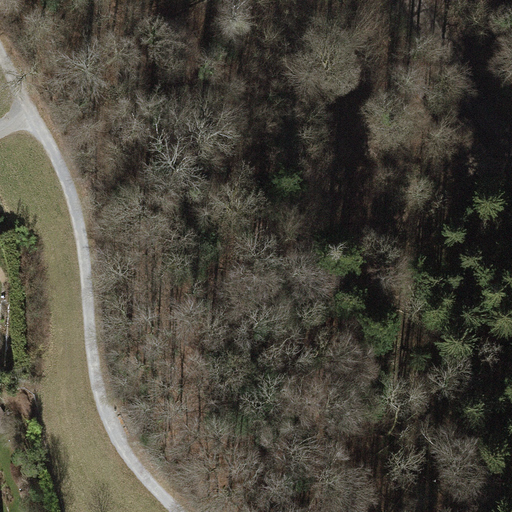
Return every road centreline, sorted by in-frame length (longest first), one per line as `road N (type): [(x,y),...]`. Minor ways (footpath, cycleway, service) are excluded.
road 1 (track): [(30,113),(73,204),(101,404),(121,446),(179,511)]
road 2 (track): [(419,0),(511,143)]
